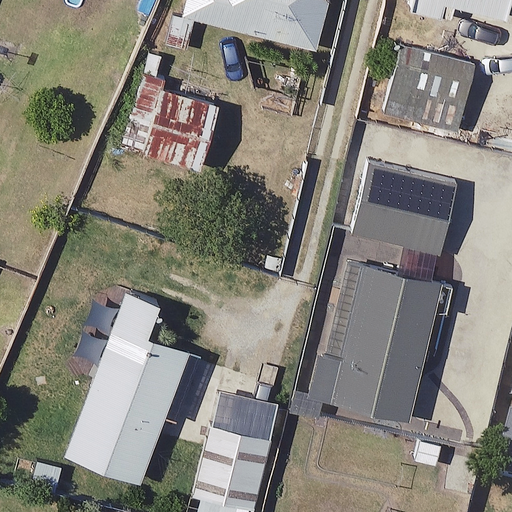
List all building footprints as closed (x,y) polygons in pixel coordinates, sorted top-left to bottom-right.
[(323,0),(177,0),(167,37),(185,42),(194,8),(312,40),(323,0)] [(465,0),(505,9),(506,0),(405,0),(448,10),(450,0),(465,0)] [(467,57),(400,41),(384,106),(451,122),(467,57)] [(216,93),(156,75),(146,109),(128,104),(119,136),(196,159),(216,93)] [(403,240),(437,248),(455,178),(371,156),(353,227),(403,240)] [(362,251),(338,348),(312,341),(301,383),(347,395),(404,409),(440,271),(431,269),(437,248),(403,240),(397,260),(362,251)] [(155,292),(123,280),(62,443),(139,471),(162,407),(176,412),(201,345),(143,324),(155,292)] [(250,511),(280,393),(219,377),(185,511),(250,511)] [(511,408),(495,470),(511,474),(511,408)]
